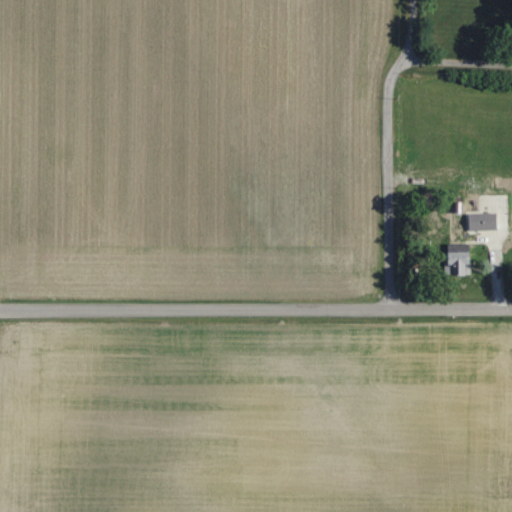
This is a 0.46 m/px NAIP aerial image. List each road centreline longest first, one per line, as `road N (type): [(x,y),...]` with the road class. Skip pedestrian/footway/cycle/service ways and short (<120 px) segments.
road 1 (residential): [(0,312),(511,308)]
road 2 (residential): [(392,308),(387,83),(409,61)]
road 3 (residential): [(409,45),(409,61),(511,63),(412,28),(409,45)]
